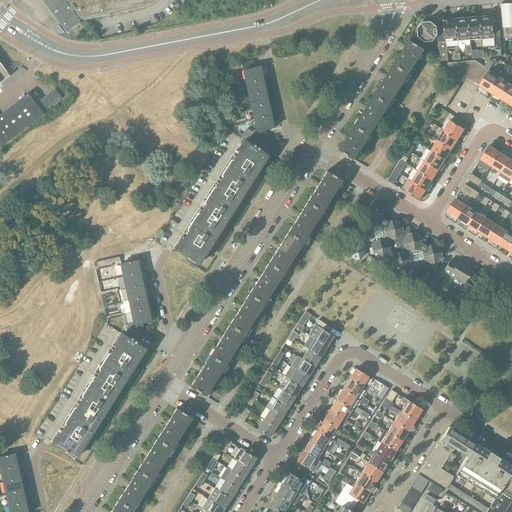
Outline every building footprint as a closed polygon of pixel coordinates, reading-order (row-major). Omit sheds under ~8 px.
[(64,1),(63,0),(40,0),(66,32),(79,22),(79,21),(78,20),(64,1)] [(64,0),(64,1),(78,20),(83,19),(83,20),(105,15),(105,14),(108,13),(104,0),(64,0)] [(104,0),(108,13),(108,15),(109,14),(127,10),(124,0),(104,0)] [(124,0),(127,10),(138,7),(141,6),(144,5),(147,4),(149,2),(152,1),(153,0),(124,0)] [(511,39),(511,5),(501,7),(504,40),(511,39)] [(480,17),(482,39),(500,37),(499,29),(493,30),(492,16),(487,17),(487,15),(481,16),(481,17),(480,17)] [(468,18),(470,40),(482,39),(480,17),(475,18),(475,16),(469,17),(470,18),(468,18)] [(456,19),(458,41),(470,40),(468,18),(463,19),(463,17),(458,18),(458,19),(456,19)] [(458,41),(456,19),(451,20),(451,18),(445,19),(446,20),(444,20),(444,27),(446,42),(458,41)] [(438,43),(439,43),(446,42),(444,27),(437,27),(431,22),(423,22),(418,29),(418,37),(425,42),(433,41),(438,36),(438,43)] [(81,24),(74,29),(78,34),(84,29),(81,24)] [(395,65),(410,74),(414,68),(425,50),(409,40),(410,41),(406,47),(405,47),(405,48),(403,51),(399,58),(398,58),(398,59),(395,65)] [(446,42),(439,43),(440,59),(440,61),(447,60),(446,42)] [(253,61),(216,69),(217,74),(234,70),(242,68),(243,71),(246,83),(262,79),(262,77),(261,76),(261,74),(263,74),(261,67),(254,68),(253,61)] [(473,61),(466,62),(459,73),(464,76),(473,61)] [(464,76),(469,79),(479,64),(475,61),(473,61),(464,76)] [(447,63),(448,66),(459,73),(466,62),(454,63),(447,63)] [(0,146),(42,114),(43,115),(44,114),(43,113),(62,99),(54,89),(35,104),(27,93),(27,94),(0,115),(0,82),(9,76),(4,69),(0,63),(0,146)] [(406,81),(410,74),(395,65),(394,64),(394,65),(390,71),(390,72),(379,89),(379,88),(378,89),(379,89),(375,95),(391,105),(406,81)] [(484,67),(479,64),(469,79),(474,82),(483,68),(484,67)] [(483,89),(489,92),(499,77),(489,71),(488,71),(483,68),(474,82),(479,86),(480,85),(484,87),(483,89)] [(499,77),(489,92),(490,93),(491,91),(494,94),(494,95),(500,99),(501,98),(509,84),(499,77)] [(262,79),(246,83),(248,95),(265,91),(264,89),(264,87),(264,86),(265,86),(264,79),(262,79)] [(448,79),(445,85),(455,92),(459,86),(448,79)] [(510,105),(511,104),(511,102),(511,85),(509,84),(501,98),(504,100),(504,101),(510,105)] [(455,92),(445,85),(441,90),(452,97),(455,92)] [(265,91),(248,95),(251,107),(268,103),(267,101),(267,99),(266,98),(268,98),(266,90),(265,91)] [(441,90),(438,96),(449,103),(452,97),(441,90)] [(391,105),(375,95),(374,96),(375,96),(371,102),(370,102),(371,103),(366,109),(364,112),(364,113),(360,119),(359,119),(359,120),(355,126),(371,136),(391,105)] [(449,103),(438,96),(435,101),(446,107),(449,103)] [(268,103),(251,107),(254,119),(270,115),(270,113),(269,111),(269,110),(271,109),(269,103),(268,103)] [(252,133),(246,142),(257,149),(258,147),(261,142),(265,136),(265,134),(264,129),(269,128),(275,127),(274,126),(273,127),(272,122),(273,121),(272,115),(270,115),(254,119),(256,131),(253,131),(253,132),(252,133)] [(453,116),(444,131),(457,139),(460,134),(461,134),(467,125),(453,116)] [(367,142),(371,136),(355,126),(354,126),(355,126),(351,133),(351,132),(350,133),(351,133),(348,137),(344,143),(343,144),(344,144),(340,150),(339,150),(355,160),(367,142)] [(437,141),(451,149),(454,144),(455,144),(458,139),(457,139),(444,131),(440,128),(438,133),(441,135),(437,141)] [(437,141),(431,151),(444,159),(448,154),(451,150),(451,149),(437,141)] [(245,142),(228,169),(250,183),(254,178),(252,177),(257,171),(259,167),(266,156),(267,157),(268,156),(264,153),(265,152),(258,147),(257,149),(246,142),(245,142)] [(480,160),(490,167),(499,153),(495,150),(494,151),(489,147),(488,146),(480,159),(480,160)] [(425,161),(438,169),(441,164),(442,164),(445,160),(444,159),(431,151),(425,161)] [(504,157),(499,153),(490,167),(501,173),(509,160),(509,159),(505,156),(504,157)] [(511,161),(509,160),(501,173),(499,176),(509,183),(511,180),(511,177),(511,161)] [(425,161),(418,171),(431,180),(435,174),(436,174),(438,170),(438,169),(425,161)] [(394,170),(400,174),(405,177),(408,173),(397,166),(394,170)] [(228,169),(211,196),(233,210),(236,205),(235,204),(239,198),(241,194),(246,188),(247,189),(250,183),(228,169)] [(387,181),(393,185),(400,174),(394,170),(387,181)] [(306,202),(321,212),(341,181),(326,171),(325,172),(326,172),(322,178),(321,179),(322,179),(317,186),(315,189),(311,196),(310,196),(311,197),(307,202),(306,202)] [(412,182),(425,190),(428,184),(429,185),(432,180),(431,180),(418,171),(412,182)] [(471,175),(468,180),(478,186),(480,182),(481,181),(471,175)] [(418,201),(419,200),(422,195),(426,190),(425,190),(412,182),(405,193),(418,201)] [(465,185),(461,191),(471,198),(475,191),(465,185)] [(511,202),(501,195),(498,199),(508,206),(511,202)] [(211,196),(194,222),(216,237),(220,231),(218,230),(220,228),(222,225),(224,221),(228,215),(230,216),(233,210),(211,196)] [(456,199),(448,212),(458,218),(466,206),(456,199)] [(244,335),(299,248),(311,228),(321,212),(306,202),(306,203),(302,209),(301,209),(302,209),(292,227),(291,226),(291,227),(288,232),(287,232),(287,233),(288,233),(284,239),(283,239),(283,240),(273,257),(272,256),(272,257),(269,263),(268,263),(267,263),(268,264),(264,270),(264,269),(263,270),(264,270),(253,287),(252,287),(253,288),(249,294),(248,294),(249,295),(245,301),(244,300),(244,301),(234,318),(233,318),(233,319),(230,325),(229,324),(229,325),(244,335)] [(466,206),(458,218),(468,225),(476,212),(466,206)] [(373,254),(379,258),(382,257),(386,256),(391,259),(392,266),(398,270),(405,268),(409,262),(408,256),(423,253),(424,259),(430,263),(437,261),(440,256),(439,249),(433,245),(426,247),(421,243),(420,236),(414,233),(407,234),(402,231),(400,224),(394,221),(387,222),(382,219),(381,212),(375,208),(368,210),(364,216),(366,222),(372,226),(378,225),(382,240),(375,241),(372,247),(373,254)] [(476,212),(468,225),(478,231),(486,219),(476,212)] [(486,219),(478,231),(488,238),(494,228),(496,225),(486,219)] [(213,242),(216,237),(194,222),(190,228),(177,250),(188,257),(187,259),(194,263),(195,261),(199,264),(200,263),(199,263),(212,241),(213,242)] [(496,225),(494,228),(488,238),(498,243),(505,231),(496,225)] [(353,234),(354,236),(354,238),(358,241),(361,241),(363,240),(364,238),(366,236),(365,231),(361,228),(356,229),(354,232),(353,234)] [(498,243),(508,250),(511,242),(511,235),(505,231),(498,243)] [(362,245),(361,241),(358,241),(354,238),(354,236),(351,237),(344,249),(344,251),(349,254),(351,254),(352,256),(356,259),(361,258),(363,253),(362,248),(360,247),(362,245)] [(377,262),(368,256),(363,263),(372,269),(377,262)] [(94,267),(111,263),(120,261),(119,257),(94,262),(94,267)] [(140,272),(139,270),(139,267),(140,267),(139,260),(120,264),(126,288),(143,284),(141,279),(143,279),(141,272),(140,272)] [(456,264),(450,260),(443,271),(463,284),(472,270),(458,261),(456,264)] [(415,288),(421,292),(432,276),(426,272),(415,288)] [(431,280),(423,291),(429,295),(430,294),(433,296),(436,295),(438,292),(437,289),(434,287),(436,283),(431,280)] [(129,300),(145,296),(144,291),(146,291),(144,284),(143,284),(126,288),(129,300)] [(131,312),(148,308),(147,303),(148,303),(147,296),(145,296),(129,300),(131,312)] [(135,342),(136,340),(143,329),(142,323),(151,320),(149,315),(151,315),(149,308),(148,308),(131,312),(134,323),(131,324),(124,335),(135,342)] [(302,316),(298,323),(302,325),(306,319),(302,316)] [(314,339),(326,347),(329,343),(328,343),(332,336),(333,337),(333,336),(328,333),(331,328),(320,321),(317,326),(321,328),(314,339)] [(209,355),(209,356),(225,365),(244,335),(229,325),(228,325),(229,325),(225,331),(224,331),(225,332),(214,349),(213,349),(214,350),(210,356),(209,355)] [(289,337),(293,340),(297,333),(293,331),(289,337)] [(128,376),(131,371),(130,370),(144,349),(145,350),(145,349),(141,347),(142,345),(136,340),(135,342),(124,335),(123,335),(106,362),(128,376)] [(322,353),(326,347),(314,339),(308,349),(320,356),(320,357),(323,353),(322,353)] [(301,359),(313,367),(314,367),(316,363),(320,356),(308,349),(301,359)] [(276,357),(280,360),(284,354),(280,351),(276,357)] [(205,397),(206,396),(225,365),(209,356),(210,356),(206,362),(205,362),(205,363),(195,380),(194,379),(194,380),(194,381),(191,386),(190,386),(189,386),(205,397)] [(309,373),(313,367),(301,359),(295,369),(307,377),(310,373),(309,373)] [(111,403),(114,398),(113,397),(123,381),(124,382),(128,376),(106,362),(89,389),(111,403)] [(360,370),(357,368),(356,369),(355,369),(349,379),(361,387),(368,376),(359,371),(360,370)] [(303,383),(307,377),(295,369),(289,380),(300,387),(301,387),(303,383)] [(263,378),(267,380),(271,374),(267,371),(263,378)] [(300,387),(289,380),(285,377),(278,387),(282,390),(294,397),(295,397),(297,393),(296,393),(300,387)] [(349,379),(342,389),(355,397),(361,387),(349,379)] [(389,388),(383,384),(375,395),(381,399),(389,388)] [(94,430),(97,425),(96,424),(106,408),(108,409),(111,403),(89,389),(72,416),(94,430)] [(355,397),(342,389),(336,399),(350,409),(352,404),(351,403),(355,397)] [(397,393),(391,389),(386,398),(384,401),(384,400),(381,405),(387,408),(389,404),(391,401),(397,393)] [(290,403),(294,397),(282,390),(276,400),(288,407),(288,408),(291,404),(290,403)] [(250,398),(254,400),(259,394),(254,391),(250,398)] [(400,411),(414,421),(422,409),(403,397),(401,400),(402,402),(405,404),(400,411)] [(336,399),(329,410),(342,418),(343,419),(346,414),(349,416),(352,410),(350,409),(336,399)] [(266,408),(269,410),(281,417),(282,418),(284,414),(284,413),(288,407),(276,400),(272,406),(268,404),(266,408)] [(156,439),(172,449),(191,418),(176,408),(175,409),(176,409),(172,415),(171,415),(172,416),(161,433),(161,432),(160,433),(161,433),(157,439),(156,439)] [(238,418),(243,422),(250,412),(244,408),(238,418)] [(277,424),(281,417),(269,410),(263,420),(275,428),(278,424),(277,424)] [(329,410),(323,420),(335,428),(342,418),(329,410)] [(400,411),(394,422),(408,431),(414,421),(400,411)] [(72,416),(54,444),(65,450),(64,452),(71,457),(73,455),(76,457),(77,457),(76,456),(85,441),(89,435),(90,436),(94,430),(72,416)] [(271,434),(275,428),(263,420),(257,430),(269,438),(271,434)] [(323,420),(316,430),(329,438),(335,428),(323,420)] [(394,422),(387,432),(402,441),(408,431),(394,422)] [(441,467),(454,448),(467,456),(475,443),(448,427),(420,472),(446,489),(449,484),(454,476),(441,467)] [(334,442),(329,438),(316,430),(310,440),(322,448),(328,452),(334,442)] [(395,451),(402,441),(387,432),(381,442),(395,451)] [(225,438),(218,449),(225,453),(231,443),(225,438)] [(337,438),(334,442),(347,450),(350,446),(337,438)] [(137,470),(152,480),(172,449),(156,439),(156,440),(153,446),(152,445),(152,446),(142,463),(141,463),(141,464),(137,470)] [(310,440),(303,451),(316,459),(322,448),(310,440)] [(381,442),(374,452),(389,461),(395,451),(381,442)] [(511,466),(475,443),(467,456),(458,470),(497,494),(511,470),(511,466)] [(256,458),(240,448),(233,458),(237,461),(249,468),(249,469),(252,465),(251,464),(255,458),(256,459),(256,458)] [(316,459),(303,451),(297,461),(309,469),(316,459)] [(211,459),(216,462),(220,455),(215,452),(211,459)] [(345,456),(340,452),(337,457),(342,461),(345,456)] [(374,452),(368,463),(382,472),(382,471),(383,472),(385,472),(387,468),(387,467),(386,466),(389,461),(374,452)] [(0,469),(0,470),(17,466),(16,461),(17,460),(16,453),(0,456),(0,469)] [(211,459),(208,465),(212,468),(216,462),(211,459)] [(249,468),(237,461),(230,471),(242,479),(243,479),(245,475),(245,474),(249,468)] [(375,482),(382,472),(368,463),(361,473),(375,482)] [(3,482),(19,478),(18,473),(20,473),(18,465),(17,466),(0,470),(3,482)] [(329,469),(324,478),(329,481),(335,473),(329,469)] [(117,500),(117,501),(133,510),(152,480),(137,470),(136,470),(137,471),(134,476),(133,476),(132,477),(133,477),(122,494),(121,494),(122,495),(118,501),(117,500)] [(494,498),(488,508),(485,511),(504,511),(511,499),(511,470),(497,494),(494,498)] [(242,479),(230,471),(224,481),(236,489),(239,485),(238,485),(242,479)] [(359,477),(355,483),(369,492),(375,482),(361,473),(358,471),(356,475),(359,477)] [(282,483),(300,495),(301,495),(310,480),(296,472),(294,476),(289,472),(282,483)] [(198,479),(203,482),(207,475),(203,473),(198,479)] [(425,486),(428,481),(418,474),(414,480),(425,486)] [(315,481),(326,487),(329,481),(324,478),(319,475),(315,481)] [(5,494),(22,490),(21,485),(22,484),(21,478),(19,478),(3,482),(5,494)] [(198,479),(195,485),(199,488),(203,482),(198,479)] [(414,480),(411,485),(421,492),(425,486),(414,480)] [(236,489),(224,481),(217,491),(229,499),(230,499),(232,495),(236,489)] [(282,483),(276,494),(289,502),(294,505),(300,495),(282,483)] [(352,487),(348,484),(340,497),(355,506),(358,501),(362,503),(369,492),(355,483),(352,487)] [(437,495),(441,489),(431,483),(428,489),(437,495)] [(456,495),(459,490),(449,484),(446,489),(456,495)] [(411,485),(408,491),(418,497),(421,492),(411,485)] [(8,506),(25,502),(24,497),(25,496),(24,489),(22,490),(5,494),(8,506)] [(469,496),(459,490),(456,495),(466,501),(469,496)] [(229,499),(217,491),(211,501),(223,509),(226,505),(225,505),(229,499)] [(408,491),(404,496),(414,503),(418,497),(408,491)] [(186,499),(190,502),(194,496),(190,493),(186,499)] [(269,504),(281,511),(283,511),(289,502),(276,494),(269,504)] [(404,496),(401,502),(411,508),(414,503),(404,496)] [(478,502),(469,496),(466,501),(475,507),(478,502)] [(352,511),(351,511),(355,506),(340,497),(337,502),(342,506),(337,511),(352,511)] [(186,499),(182,505),(186,508),(190,502),(186,499)] [(221,511),(223,509),(211,501),(207,499),(201,509),(205,511),(221,511)] [(420,511),(423,511),(429,503),(423,499),(416,509),(420,511)] [(27,511),(26,509),(28,508),(26,501),(25,502),(8,506),(9,511),(27,511)] [(113,508),(110,511),(131,511),(133,510),(117,501),(118,501),(114,507),(113,507),(113,508)] [(401,502),(397,507),(404,511),(408,511),(411,508),(401,502)] [(482,511),(485,511),(488,508),(478,502),(475,507),(482,511)] [(444,511),(435,507),(429,503),(423,511),(444,511)]
